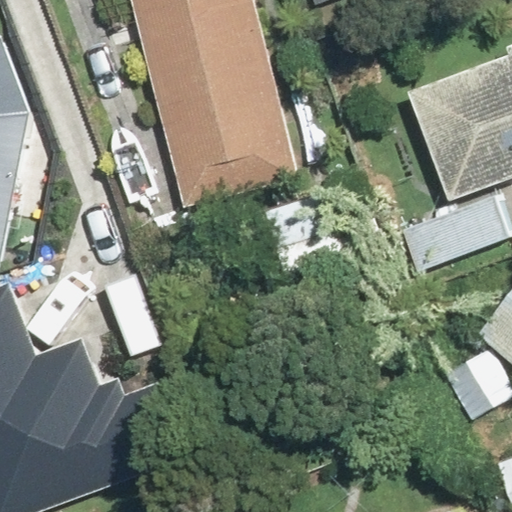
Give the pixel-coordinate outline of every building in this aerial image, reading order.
[(319,182),(271,0),(145,0),(201,213),(319,182)] [(324,0),(328,11),(358,0),(324,0)] [(0,266),(22,270),(46,128),(16,32),(0,38),(0,266)] [(511,187),(511,61),(428,96),(471,204),(499,193),(511,187)] [(347,225),(336,193),(278,212),(301,279),(358,260),(363,273),(392,264),(376,216),(347,225)] [(511,245),(511,224),(499,193),(471,204),(417,226),(437,276),(511,245)] [(51,356),(23,281),(0,290),(0,511),(66,511),(174,471),(138,376),(116,384),(98,338),(51,356)] [(511,320),(498,339),(511,350),(511,320)]
